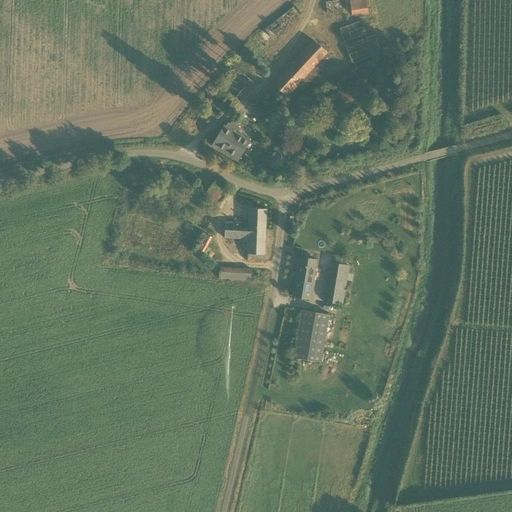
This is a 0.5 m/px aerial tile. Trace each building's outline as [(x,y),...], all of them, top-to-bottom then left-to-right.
[(352,15),(362,13),(368,12),(365,0),(361,0),(350,2),(352,15)] [(261,47),(302,14),(295,6),(254,39),(261,47)] [(366,34),(364,30),(361,21),(339,28),(344,42),(366,34)] [(352,63),(362,60),(381,53),(375,35),(346,45),(352,63)] [(301,91),(333,57),(314,40),(273,84),(287,97),(296,86),(301,91)] [(339,91),(342,104),(354,101),(351,88),(339,91)] [(318,96),(323,107),(338,99),(333,89),(318,96)] [(238,126),(231,122),(229,124),(228,123),(226,126),(225,125),(212,146),(237,161),(249,140),(236,132),(238,126)] [(157,180),(133,175),(132,183),(156,187),(157,180)] [(204,195),(218,206),(229,192),(216,181),(204,195)] [(264,262),(266,209),(249,208),(249,223),(225,222),(224,239),(242,240),(241,243),(247,243),(246,261),(264,262)] [(198,252),(203,255),(212,238),(207,235),(198,252)] [(310,299),(317,260),(300,257),(293,296),(310,299)] [(349,265),(345,265),(335,263),(333,263),(326,302),(343,305),(349,265)] [(221,280),(253,281),(254,268),(221,267),(221,280)] [(301,310),(293,358),(321,362),(329,315),(301,310)]
